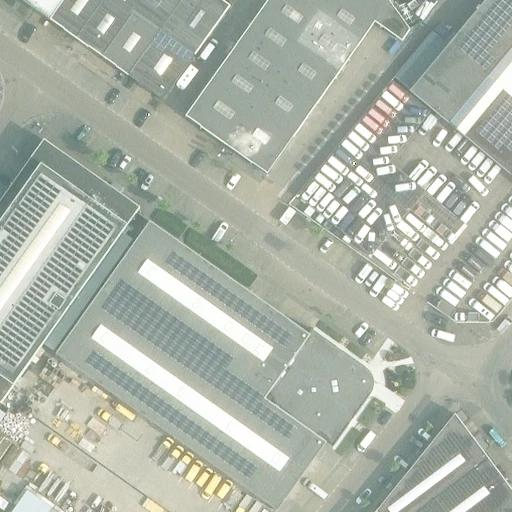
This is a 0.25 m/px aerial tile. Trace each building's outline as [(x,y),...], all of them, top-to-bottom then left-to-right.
[(19,0),(122,73),(133,81),(162,101),(229,7),(219,0),(19,0)] [(293,0),(268,0),(260,11),(292,34),(308,10),(293,0)] [(293,0),(308,10),(318,17),(329,0),(293,0)] [(358,46),(374,23),(375,23),(343,0),(329,0),(318,17),(358,46)] [(409,31),(387,0),(343,0),(375,23),(374,23),(401,42),(409,31)] [(511,0),(486,0),(448,46),(409,92),(511,178),(511,0)] [(339,74),(358,46),(318,17),(308,10),(292,34),(301,40),(298,45),(339,74)] [(260,11),(244,35),(284,64),(298,45),(301,40),(292,34),(260,11)] [(431,33),(393,79),(409,92),(448,46),(431,33)] [(244,35),(227,58),(268,87),(276,75),(284,64),(244,35)] [(317,104),(339,74),(298,45),(284,64),(276,75),(317,104)] [(227,58),(210,81),(251,110),(268,87),(227,58)] [(292,139),(317,104),(276,75),(268,87),(251,110),(292,139)] [(185,118),(225,146),(251,110),(210,81),(185,118)] [(266,175),(292,139),(251,110),(225,146),(266,175)] [(0,404),(1,405),(140,209),(44,141),(0,202),(0,404)] [(370,396),(373,389),(373,382),(370,375),(365,370),(366,369),(312,331),(308,336),(149,223),(55,355),(276,511),(277,511),(325,445),(332,450),(370,396)] [(511,511),(511,492),(467,433),(454,415),(376,511),(511,511)]
